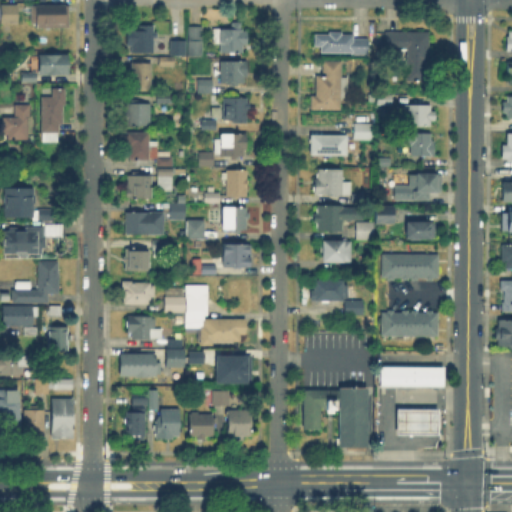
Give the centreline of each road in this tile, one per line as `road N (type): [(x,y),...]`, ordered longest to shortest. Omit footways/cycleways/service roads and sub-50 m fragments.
road 1 (residential): [(86,511),(92,0)]
road 2 (residential): [(276,511),(280,0)]
road 3 (tertiary): [(467,480),(470,0)]
road 4 (secondary): [(277,481),(0,482)]
road 5 (secondary): [(467,480),(277,481)]
